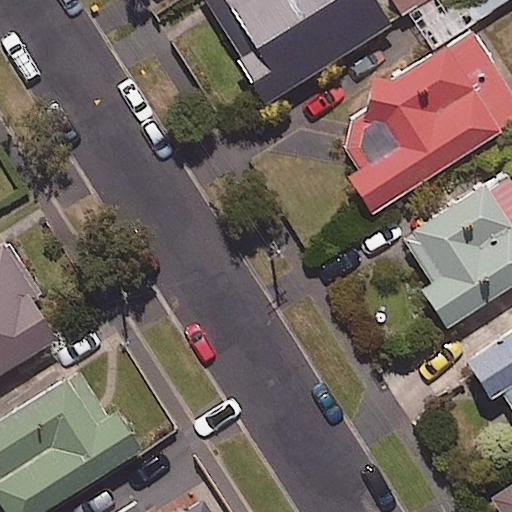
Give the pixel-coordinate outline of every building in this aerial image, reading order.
[(201,0),(264,102),(389,25),(374,0),(201,0)] [(507,0),(431,0),(411,13),(432,47),(507,0)] [(408,21),(339,67),(354,91),(389,67),(394,75),(419,58),(413,49),(423,43),(408,21)] [(511,123),(511,95),(471,31),(394,80),(389,72),(357,93),(391,148),(345,177),(369,215),(511,123)] [(511,284),(511,184),(503,170),(399,237),(426,278),(416,285),(444,329),(511,284)] [(39,293),(8,245),(0,250),(0,374),(55,340),(29,299),(39,293)] [(511,325),(462,358),(491,402),(503,394),(511,407),(511,325)] [(107,417),(76,370),(0,419),(0,503),(5,511),(44,511),(140,449),(115,412),(107,417)] [(511,511),(511,487),(494,499),(502,511),(511,511)] [(207,511),(202,502),(186,511),(142,511),(135,500),(115,511),(207,511)]
